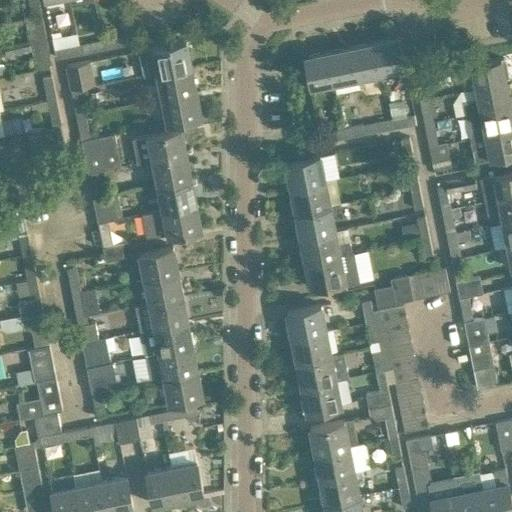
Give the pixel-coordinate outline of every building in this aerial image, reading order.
[(30,0),(33,15),(42,14),(39,0),(30,0)] [(0,46),(5,46),(47,37),(42,14),(33,15),(25,17),(28,29),(26,30),(27,34),(11,37),(12,40),(0,42),(0,46)] [(82,52),(80,43),(79,39),(77,33),(53,37),(57,58),(82,52)] [(126,34),(103,39),(105,47),(128,42),(126,34)] [(399,35),(375,40),(381,70),(405,65),(399,35)] [(47,37),(5,46),(7,55),(32,50),(36,69),(51,66),(50,63),(52,62),(47,37)] [(87,42),(80,43),(82,52),(105,47),(103,39),(87,42)] [(144,74),(158,71),(191,65),(186,39),(139,49),(144,74)] [(375,40),(352,45),(358,75),(381,70),(375,40)] [(352,45),(328,50),(334,80),(358,75),(352,45)] [(334,80),(328,50),(304,55),(310,85),(334,80)] [(465,88),(476,86),(506,80),(501,56),(471,62),(472,64),(461,66),(465,88)] [(71,88),(81,86),(95,83),(90,59),(66,64),(71,88)] [(158,71),(163,96),(196,89),(191,65),(158,71)] [(416,74),(421,97),(430,95),(425,72),(416,74)] [(39,101),(47,99),(57,97),(52,74),(42,76),(43,80),(40,81),(42,93),(38,94),(39,101)] [(466,114),(468,113),(481,111),(481,109),(511,103),(506,80),(476,86),(478,96),(464,100),(466,114)] [(71,88),(76,113),(86,111),(81,86),(71,88)] [(196,89),(163,96),(168,121),(201,115),(196,89)] [(101,90),(91,92),(93,100),(102,98),(101,90)] [(421,97),(425,121),(434,119),(433,116),(437,115),(433,95),(430,96),(430,95),(421,97)] [(47,99),(52,125),(56,124),(62,123),(57,97),(47,99)] [(389,101),(392,117),(394,126),(416,122),(415,113),(407,114),(404,98),(389,101)] [(468,113),(473,136),(486,133),(511,127),(511,109),(511,103),(481,109),(481,111),(468,113)] [(76,113),(81,139),(91,137),(86,111),(76,113)] [(392,117),(367,122),(369,131),(394,126),(392,117)] [(425,121),(430,144),(439,143),(434,119),(425,121)] [(367,122),(343,127),(345,136),(369,131),(367,122)] [(56,124),(52,125),(44,127),(43,124),(27,128),(31,148),(47,145),(46,141),(59,138),(56,124)] [(139,162),(153,159),(187,152),(181,127),(162,131),(148,134),(134,137),(139,162)] [(345,136),(343,127),(319,131),(321,141),(345,136)] [(511,127),(486,133),(473,136),(471,136),(476,160),(491,157),(500,155),(511,152),(511,127)] [(88,172),(97,170),(121,165),(115,132),(91,137),(81,139),(88,172)] [(414,156),(409,135),(401,137),(405,158),(414,156)] [(439,143),(430,144),(435,170),(452,166),(447,141),(439,143)] [(153,159),(158,184),(191,177),(187,152),(153,159)] [(286,159),(291,185),(325,178),(320,153),(286,159)] [(407,166),(411,187),(419,185),(415,164),(407,166)] [(385,168),(376,170),(378,177),(387,176),(385,168)] [(511,168),(480,175),(485,199),(511,193),(511,168)] [(88,172),(93,196),(102,195),(97,170),(88,172)] [(437,184),(442,208),(450,207),(447,190),(476,184),(475,176),(437,184)] [(158,184),(163,207),(196,201),(191,177),(158,184)] [(291,185),(296,210),(330,203),(330,204),(341,201),(336,177),(325,179),(325,178),(291,185)] [(423,205),(419,185),(411,187),(415,207),(423,205)] [(98,220),(110,218),(122,216),(117,192),(102,195),(93,196),(98,220)] [(490,223),(503,220),(511,218),(511,193),(485,199),(490,223)] [(29,200),(31,211),(43,209),(41,198),(29,200)] [(196,201),(163,207),(144,211),(148,233),(167,229),(168,233),(201,227),(196,201)] [(13,203),(18,228),(26,227),(21,202),(13,203)] [(296,210),(301,234),(335,227),(330,204),(330,203),(296,210)] [(442,208),(446,232),(455,230),(450,207),(442,208)] [(416,216),(420,236),(429,234),(425,214),(416,216)] [(110,218),(98,220),(105,259),(131,254),(128,240),(115,242),(110,218)] [(511,218),(503,220),(508,244),(511,242),(511,218)] [(18,228),(23,253),(31,251),(26,227),(18,228)] [(301,234),(306,259),(353,250),(351,239),(338,242),(335,227),(301,234)] [(15,229),(4,231),(6,239),(16,237),(15,229)] [(446,232),(452,258),(460,256),(455,230),(446,232)] [(429,234),(420,236),(425,256),(433,255),(429,234)] [(139,251),(145,276),(178,269),(173,244),(139,251)] [(353,250),(306,259),(311,284),(331,280),(332,286),(359,280),(353,250)] [(23,253),(28,278),(36,276),(31,251),(23,253)] [(452,258),(458,287),(481,283),(480,275),(473,276),(468,254),(460,256),(452,258)] [(67,267),(72,291),(81,290),(76,265),(67,267)] [(445,265),(433,268),(438,292),(450,289),(445,265)] [(433,268),(420,271),(425,294),(438,292),(433,268)] [(145,276),(150,301),(183,294),(178,269),(145,276)] [(420,271),(409,273),(414,297),(425,294),(420,271)] [(414,297),(409,273),(391,277),(395,300),(414,297)] [(36,276),(28,278),(32,298),(18,300),(21,314),(43,309),(36,276)] [(481,283),(458,287),(464,319),(475,317),(470,294),(483,291),(481,283)] [(508,311),(511,310),(511,309),(511,284),(507,285),(503,286),(508,311)] [(72,291),(77,316),(86,314),(81,290),(72,291)] [(150,301),(154,326),(188,319),(183,294),(150,301)] [(362,300),(366,320),(374,318),(374,309),(371,298),(362,300)] [(286,309),(292,335),(326,328),(321,302),(286,309)] [(366,320),(371,344),(387,341),(386,332),(383,320),(407,315),(404,302),(381,307),(381,308),(374,309),(374,318),(366,320)] [(33,331),(36,345),(50,342),(43,309),(21,314),(24,327),(26,326),(33,331)] [(77,316),(82,341),(91,339),(99,338),(95,321),(87,322),(86,314),(77,316)] [(383,320),(386,332),(409,327),(407,315),(383,320)] [(464,319),(469,343),(489,338),(485,316),(475,317),(464,319)] [(141,330),(145,353),(159,350),(193,344),(188,319),(154,326),(155,327),(141,330)] [(386,332),(387,341),(388,344),(412,339),(409,327),(386,332)] [(292,335),(297,360),(331,352),(326,328),(292,335)] [(82,341),(87,365),(111,360),(109,349),(116,348),(114,335),(91,339),(82,341)] [(489,338),(469,343),(474,367),(494,363),(489,338)] [(412,339),(388,344),(390,356),(414,352),(412,339)] [(372,350),(376,369),(384,368),(385,369),(393,367),(390,356),(388,344),(387,341),(371,344),(372,350)] [(35,380),(37,379),(56,375),(50,342),(36,345),(28,347),(35,380)] [(153,378),(164,376),(164,375),(198,368),(193,344),(159,350),(145,353),(146,354),(148,354),(153,378)] [(297,360),(302,384),(336,377),(331,352),(297,360)] [(390,356),(393,367),(393,368),(416,364),(414,352),(390,356)] [(87,365),(92,390),(101,389),(116,386),(111,360),(87,365)] [(416,364),(393,368),(395,381),(419,376),(416,364)] [(164,375),(164,376),(169,400),(203,394),(198,368),(164,375)] [(366,393),(369,405),(391,401),(385,369),(384,368),(376,369),(380,390),(366,393)] [(43,412),(57,409),(63,408),(56,375),(37,379),(43,412)] [(419,376),(395,381),(398,393),(421,388),(419,376)] [(336,377),(302,384),(307,410),(341,403),(336,377)] [(421,388),(398,393),(400,405),(424,400),(421,388)] [(101,389),(92,390),(97,415),(105,413),(101,389)] [(424,400),(400,405),(403,417),(426,412),(424,400)] [(385,417),(389,436),(398,434),(391,401),(369,405),(371,419),(385,417)] [(161,411),(163,420),(174,418),(183,416),(187,415),(188,420),(199,418),(196,404),(185,406),(161,411)] [(38,436),(41,435),(62,431),(57,409),(43,412),(34,414),(38,436)] [(126,418),(131,439),(141,437),(139,425),(163,420),(161,411),(126,418)] [(426,412),(403,417),(405,430),(429,425),(426,412)] [(501,448),(511,445),(511,434),(508,417),(496,420),(501,448)] [(92,425),(94,435),(95,442),(114,438),(112,430),(118,429),(120,441),(131,439),(126,418),(92,425)] [(310,425),(315,451),(349,444),(344,418),(310,425)] [(66,430),(68,440),(94,435),(92,425),(66,430)] [(445,430),(447,442),(460,440),(458,427),(445,430)] [(42,438),(43,445),(68,440),(66,430),(62,431),(41,435),(42,438)] [(431,433),(430,433),(418,435),(421,448),(434,445),(431,433)] [(398,434),(389,436),(389,437),(385,438),(387,452),(392,451),(393,457),(402,456),(398,434)] [(34,440),(25,442),(30,466),(39,464),(35,446),(34,441),(34,440)] [(320,475),(354,468),(368,466),(363,441),(349,444),(315,451),(320,475)] [(197,459),(172,465),(179,498),(204,493),(197,459)] [(395,465),(399,485),(408,484),(404,463),(395,465)] [(39,464),(30,466),(20,468),(25,493),(44,489),(39,464)] [(179,498),(172,465),(147,470),(154,503),(179,498)] [(497,483),(483,486),(487,511),(511,511),(511,496),(506,466),(494,468),(497,483)] [(320,475),(325,500),(359,493),(354,468),(320,475)] [(480,471),(454,476),(461,511),(487,511),(483,486),(480,471)] [(82,511),(77,484),(75,473),(50,477),(53,489),(51,490),(56,511),(82,511)] [(127,474),(102,479),(108,511),(134,507),(127,474)] [(461,511),(454,476),(428,481),(434,511),(461,511)] [(102,479),(77,484),(82,511),(107,511),(108,511),(102,479)] [(408,484),(399,485),(403,506),(412,504),(408,484)] [(363,511),(359,493),(325,500),(327,511),(363,511)]
